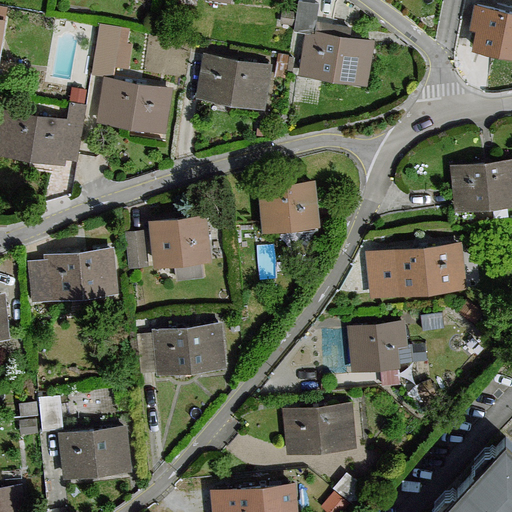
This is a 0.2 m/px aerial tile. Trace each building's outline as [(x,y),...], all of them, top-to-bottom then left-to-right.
[(310,2),(301,1),(296,32),(311,34),(318,35),(322,4),(310,2)] [(511,12),(480,5),(475,24),(482,26),(477,46),(487,48),(511,53),(511,12)] [(100,22),(93,69),(101,70),(114,72),(121,25),(100,22)] [(318,35),(311,34),(305,74),(369,84),(374,43),(318,35)] [(209,57),(203,96),(266,107),(273,68),(209,57)] [(168,87),(108,78),(102,116),(162,125),(168,87)] [(86,105),(72,103),(70,120),(8,110),(1,152),(58,161),(59,155),(78,158),(86,105)] [(511,158),(454,164),(458,203),(511,197),(511,158)] [(311,180),(261,185),(265,225),(315,221),(314,210),(311,180)] [(204,214),(152,219),(157,258),(174,256),(176,276),(203,273),(200,253),(208,252),(204,214)] [(137,229),(126,230),(130,264),(146,262),(143,228),(137,229)] [(457,241),(370,251),(374,291),(462,281),(457,241)] [(49,259),(32,261),(36,298),(113,290),(109,248),(49,254),(49,259)] [(402,321),(352,325),(356,365),(395,361),(394,341),(404,340),(402,321)] [(136,331),(140,369),(150,368),(222,361),(218,322),(136,331)] [(385,380),(403,376),(400,362),(382,366),(385,380)] [(39,395),(42,428),(49,427),(61,426),(58,393),(39,395)] [(348,403),(286,409),(289,447),(351,441),(348,403)] [(63,433),(67,475),(126,469),(121,426),(63,433)] [(511,511),(511,439),(504,432),(429,511),(511,511)] [(347,470),(334,487),(364,509),(377,493),(347,470)] [(292,511),(290,482),(214,489),(216,510),(221,509),(229,509),(229,511),(292,511)] [(20,511),(17,484),(0,485),(0,511),(20,511)]
